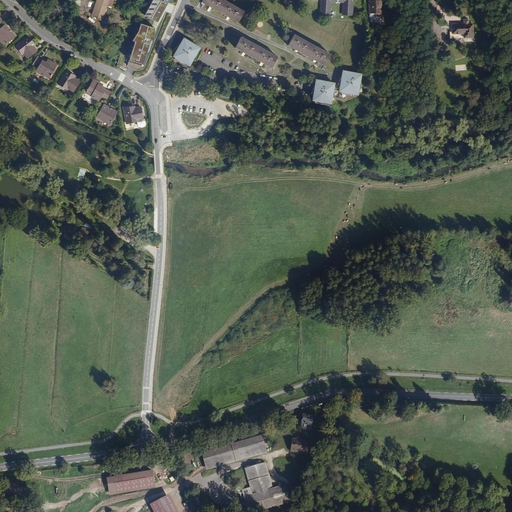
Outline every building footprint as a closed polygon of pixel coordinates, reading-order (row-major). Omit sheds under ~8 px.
[(97,0),(92,16),(98,18),(97,20),(102,21),(108,0),(97,0)] [(153,0),(145,17),(159,23),(170,0),(153,0)] [(244,8),(229,0),(204,0),(238,19),(244,8)] [(320,0),(319,14),(330,15),(331,3),(341,4),(341,15),(352,16),(352,0),(320,0)] [(379,10),(378,0),(366,1),(367,13),(372,13),(373,16),(382,16),(382,12),(380,12),(380,10),(379,10)] [(0,40),(5,46),(16,36),(12,32),(10,33),(8,30),(10,29),(6,24),(0,29),(0,40)] [(450,34),(461,34),(461,38),(464,38),(471,38),(470,24),(450,24),(450,34)] [(152,42),(156,29),(142,25),(129,68),(136,73),(144,71),(158,43),(152,42)] [(331,51),(294,31),(288,43),(325,63),(331,51)] [(279,54),(242,34),(236,45),(273,65),(279,54)] [(37,51),(33,46),(31,43),(33,41),(29,36),(16,46),(22,54),(24,53),(28,58),(37,51)] [(197,54),(200,49),(197,47),(198,46),(191,42),(190,44),(187,43),(187,41),(184,39),(181,45),(180,44),(174,50),(177,52),(175,55),(174,57),(176,58),(188,65),(190,66),(191,64),(193,61),(196,63),(198,55),(197,54)] [(58,65),(48,59),(47,62),(46,63),(42,61),(43,59),(38,56),(34,63),(39,66),(36,71),(44,76),(44,75),(50,78),(58,65)] [(188,65),(176,58),(174,60),(187,68),(188,65)] [(80,81),(75,78),(71,76),(72,74),(67,70),(58,84),(67,90),(68,88),(74,92),(80,81)] [(359,92),(361,81),(362,75),(359,75),(359,73),(347,71),(347,73),(344,72),(343,75),(346,76),(345,79),(342,78),(341,78),(339,85),(331,83),(331,85),(327,84),(328,81),(320,80),(320,81),(317,81),(316,87),(314,98),(313,101),(315,102),(329,104),(331,104),(333,98),(346,101),(347,93),(358,95),(359,92)] [(111,92),(105,89),(105,90),(101,88),(102,87),(103,85),(93,79),(86,92),(92,95),(91,96),(99,101),(102,96),(107,99),(111,92)] [(110,125),(118,112),(112,109),(111,111),(108,109),(109,107),(104,104),(96,116),(110,125)] [(144,118),(141,107),(135,108),(131,109),(130,107),(124,108),(127,124),(137,122),(138,125),(140,127),(142,127),(145,126),(146,124),(145,118),(144,118)] [(314,416),(303,414),(301,424),(312,426),(314,416)] [(262,434),(201,453),(207,470),(267,452),(262,434)] [(309,440),(292,438),(290,452),(307,454),(309,440)] [(195,457),(194,456),(194,455),(194,454),(193,453),(192,452),(191,452),(191,451),(190,451),(189,451),(188,450),(187,450),(186,451),(185,451),(184,452),(183,452),(182,453),(181,454),(181,455),(181,456),(180,457),(180,458),(180,459),(181,459),(181,460),(181,461),(182,462),(182,463),(183,463),(184,464),(185,464),(186,465),(187,465),(188,465),(189,465),(190,465),(191,464),(192,463),(193,463),(193,462),(194,461),(194,460),(195,460),(195,459),(195,458),(195,457)] [(273,487),(265,462),(245,468),(251,488),(255,504),(263,502),(265,509),(291,501),(286,484),(273,487)] [(152,470),(107,478),(110,495),(155,487),(152,470)] [(255,504),(251,488),(242,490),(248,511),(254,511),(265,509),(263,502),(255,504)] [(178,511),(169,494),(150,504),(153,511),(178,511)]
